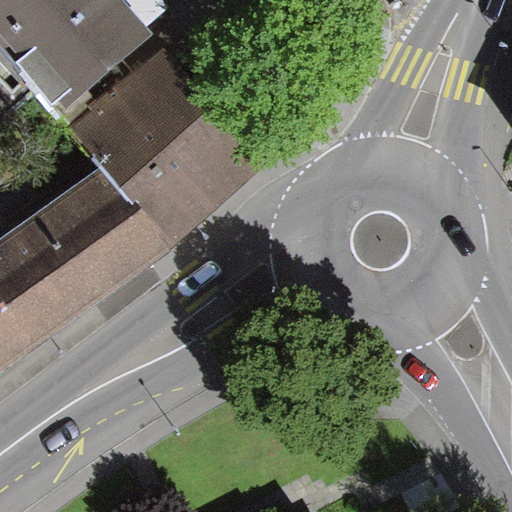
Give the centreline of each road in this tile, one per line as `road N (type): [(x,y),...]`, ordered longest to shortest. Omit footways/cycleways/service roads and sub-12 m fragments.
road 1 (secondary): [(0,458),(77,399),(302,256)]
road 2 (secondary): [(424,310),(455,270),(457,220),(445,197),(404,167)]
road 3 (secondary): [(404,167),(435,73),(469,8)]
road 4 (secondary): [(404,167),(377,164),(328,183),(302,229),(302,256)]
road 5 (secondary): [(302,256),(311,281),(349,316),(400,320),(424,310)]
road 6 (secondary): [(511,436),(493,398),(424,310)]
